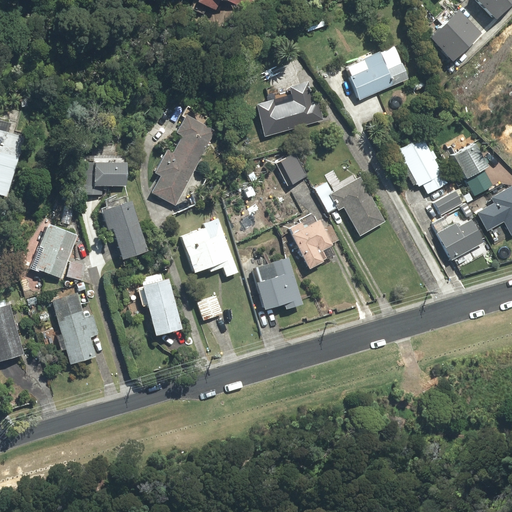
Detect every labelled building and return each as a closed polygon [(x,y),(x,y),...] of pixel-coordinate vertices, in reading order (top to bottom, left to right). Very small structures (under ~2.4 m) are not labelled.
[(197,0),(219,8),(221,0),(233,0),(233,1),(252,8),(254,0),(197,0)] [(479,47),(474,41),(485,31),(456,0),(444,0),(431,12),(465,49),(462,52),(468,57),(479,47)] [(324,16),(305,22),(308,32),(327,26),(324,16)] [(499,35),(487,46),(494,55),(500,50),(511,64),(508,66),(511,70),(502,79),(511,88),(511,35),(505,42),(499,35)] [(366,68),(349,75),(359,100),(409,79),(395,45),(382,50),(381,48),(361,56),(366,68)] [(465,83),(470,79),(471,80),(486,67),(477,56),(462,70),(464,72),(459,76),(465,83)] [(257,103),(264,135),(324,119),(318,99),(313,101),(308,82),(290,87),(292,93),(257,103)] [(511,118),(505,111),(486,130),(501,144),(511,133),(511,118)] [(217,128),(187,112),(177,130),(183,133),(173,151),(167,147),(154,172),(160,175),(151,192),(176,206),(217,128)] [(0,195),(6,197),(25,134),(0,126),(0,195)] [(427,133),(394,147),(412,187),(422,183),(426,193),(448,183),(444,173),(427,133)] [(450,141),(455,151),(453,152),(466,176),(475,193),(493,183),(484,166),(487,164),(475,141),(466,145),(460,136),(450,141)] [(129,155),(92,153),(91,185),(127,187),(129,155)] [(296,153),(280,159),(290,182),(306,175),(296,153)] [(327,181),(313,187),(328,214),(344,205),(360,235),(386,220),(362,177),(331,190),(327,181)] [(487,229),(504,220),(511,234),(511,233),(511,184),(491,195),(495,202),(477,211),(487,229)] [(455,190),(433,201),(439,213),(461,202),(455,190)] [(112,227),(122,260),(148,252),(131,197),(98,207),(105,229),(112,227)] [(318,214),(289,227),(309,267),(327,259),(322,249),(333,244),(332,242),(338,239),(331,223),(324,227),(318,214)] [(471,215),(453,223),(449,214),(433,222),(438,231),(436,232),(449,260),(484,242),(471,215)] [(205,227),(181,234),(195,272),(221,262),(226,275),(238,270),(219,218),(204,223),(205,227)] [(80,234),(47,221),(30,266),(63,279),(80,234)] [(263,307),(285,302),(286,306),(302,302),(290,255),(252,265),(263,307)] [(177,328),(169,297),(173,296),(168,276),(164,277),(163,274),(140,279),(154,333),(177,328)] [(60,350),(65,349),(70,364),(97,357),(91,337),(100,334),(94,314),(85,316),(78,289),(51,296),(61,332),(56,333),(60,350)] [(241,289),(231,293),(242,323),(252,319),(241,289)] [(216,294),(197,300),(203,319),(222,313),(216,294)] [(0,359),(23,353),(8,299),(0,301),(0,359)]
